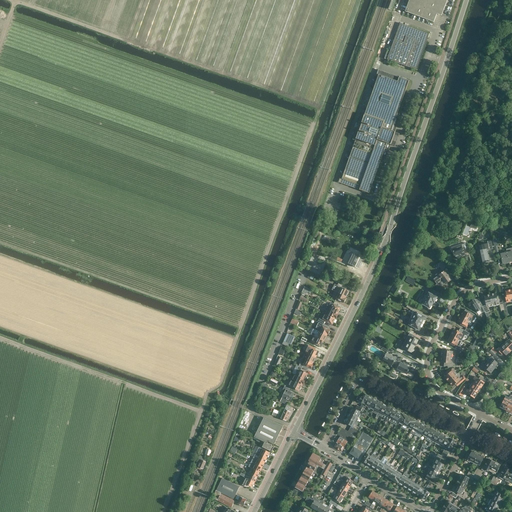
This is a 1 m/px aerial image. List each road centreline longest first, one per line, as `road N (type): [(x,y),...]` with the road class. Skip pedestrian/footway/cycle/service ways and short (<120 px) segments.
road 1 (track): [(164,511),(318,111),(10,0)]
road 2 (tertiary): [(295,430),(386,239),(467,0)]
road 3 (track): [(249,409),(226,400),(196,408),(0,337)]
road 4 (residential): [(480,414),(437,391),(427,355),(459,295),(511,276)]
road 5 (residential): [(322,447),(358,381),(468,436)]
